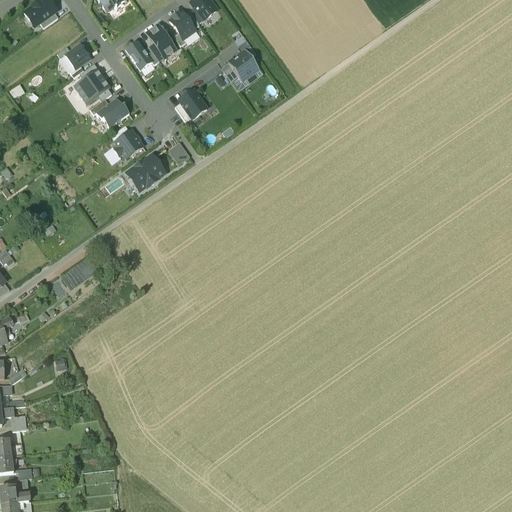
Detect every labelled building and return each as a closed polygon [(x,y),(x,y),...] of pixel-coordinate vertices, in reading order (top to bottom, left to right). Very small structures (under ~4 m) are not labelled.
[(46,0),(44,0),(23,15),(34,30),(39,26),(54,16),(57,14),(46,0)] [(121,0),(97,0),(99,3),(98,4),(103,10),(104,9),(108,15),(114,10),(115,11),(116,9),(124,3),(122,1),(121,0)] [(215,10),(207,0),(198,0),(199,0),(196,2),(195,2),(190,5),(194,11),(203,23),(211,18),(209,15),(215,10)] [(203,23),(194,11),(189,14),(188,14),(199,29),(199,28),(198,27),(203,23)] [(183,17),(181,14),(169,23),(178,36),(178,35),(183,42),(195,34),(194,32),(183,17)] [(199,29),(188,14),(183,17),(194,32),(199,29)] [(54,16),(39,26),(43,31),(58,21),(54,16)] [(158,28),(146,36),(153,46),(164,61),(175,53),(158,28)] [(183,42),(178,35),(178,36),(173,39),(180,49),(185,45),(183,42)] [(143,53),(137,44),(125,53),(140,74),(152,65),(143,53)] [(164,61),(153,46),(148,49),(159,64),(164,61)] [(70,55),(65,58),(74,72),(79,68),(90,61),(81,47),(70,55)] [(159,64),(148,49),(143,53),(152,65),(153,68),(159,64)] [(66,50),(57,57),(60,62),(65,58),(70,55),(66,50)] [(245,52),(236,59),(237,60),(228,66),(229,68),(237,80),(239,82),(244,78),(246,81),(254,75),(252,73),(257,69),(245,52)] [(79,77),(83,82),(97,71),(94,66),(83,74),(79,77)] [(74,72),(69,75),(73,81),(79,77),(83,74),(79,68),(74,72)] [(237,80),(229,68),(222,73),(230,84),(237,80)] [(111,96),(108,91),(110,90),(101,77),(97,71),(83,82),(73,88),(78,94),(77,95),(82,101),(82,100),(86,106),(98,98),(102,103),(104,101),(111,96)] [(16,99),(27,94),(23,86),(12,91),(16,99)] [(206,111),(193,92),(178,103),(180,105),(191,120),(192,122),(206,111)] [(102,103),(90,112),(93,117),(95,116),(108,107),(104,101),(102,103)] [(108,107),(95,116),(101,124),(103,122),(108,130),(129,116),(123,108),(121,109),(116,101),(108,107)] [(191,120),(180,105),(174,109),(185,124),(191,120)] [(114,145),(129,135),(125,128),(110,139),(114,145)] [(125,161),(143,149),(131,133),(129,135),(114,145),(117,150),(114,152),(119,159),(122,157),(125,161)] [(179,145),(168,153),(178,168),(189,160),(179,145)] [(151,158),(141,165),(142,165),(137,169),(137,168),(127,175),(139,193),(147,188),(148,189),(157,183),(156,182),(164,176),(152,159),(151,158)] [(2,255),(0,256),(0,264),(3,268),(12,262),(5,253),(2,255)] [(4,287),(0,289),(0,299),(9,294),(4,287)] [(8,317),(0,319),(0,328),(1,332),(7,330),(12,328),(10,322),(10,323),(8,317)] [(0,347),(1,347),(0,344),(5,342),(3,337),(9,335),(7,330),(1,332),(0,328),(0,347)] [(18,374),(8,381),(11,388),(13,386),(22,380),(18,374)] [(11,388),(0,388),(0,398),(12,397),(13,386),(11,388)] [(0,410),(0,427),(1,427),(0,420),(13,418),(12,410),(0,410)] [(25,419),(11,421),(12,434),(26,432),(25,419)] [(0,442),(0,459),(10,458),(8,441),(0,442)] [(21,446),(13,447),(14,458),(23,457),(21,446)] [(11,458),(0,459),(0,475),(13,474),(11,458)] [(30,472),(18,473),(19,481),(27,481),(31,480),(30,472)] [(19,481),(9,483),(10,489),(14,489),(14,491),(27,489),(27,481),(19,481)] [(10,489),(0,490),(0,502),(1,507),(16,506),(29,504),(28,496),(15,497),(14,491),(14,489),(10,489)]
